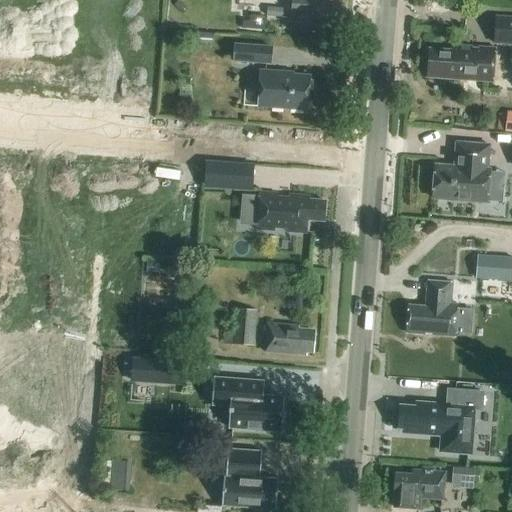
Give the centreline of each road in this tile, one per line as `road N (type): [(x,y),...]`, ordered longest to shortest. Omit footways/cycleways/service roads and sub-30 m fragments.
road 1 (secondary): [(348,511),(388,0)]
road 2 (unknown): [(375,167),(0,135)]
